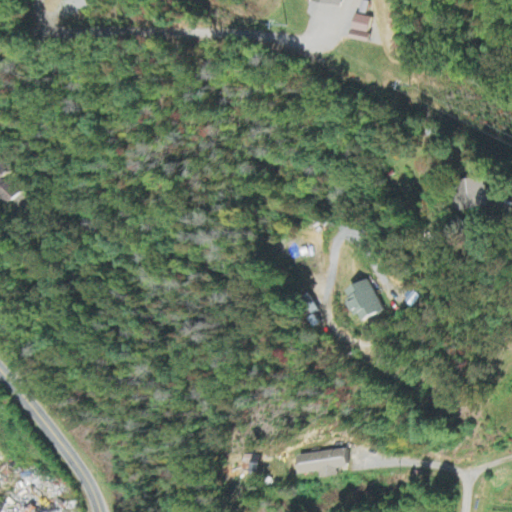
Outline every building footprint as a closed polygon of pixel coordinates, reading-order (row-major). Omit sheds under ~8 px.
[(342,0),(314,0),(314,4),(341,9),(342,0)] [(351,32),(367,36),(370,20),(354,16),(351,32)] [(12,170),(0,158),(0,193),(11,204),(20,195),(3,179),(12,170)] [(499,206),(497,191),(488,192),(486,179),(458,183),(463,212),(499,206)] [(364,326),(387,315),(372,282),(349,293),(364,326)] [(299,457),(301,477),(323,475),(324,481),(341,479),(341,471),(350,470),(348,452),(299,457)]
